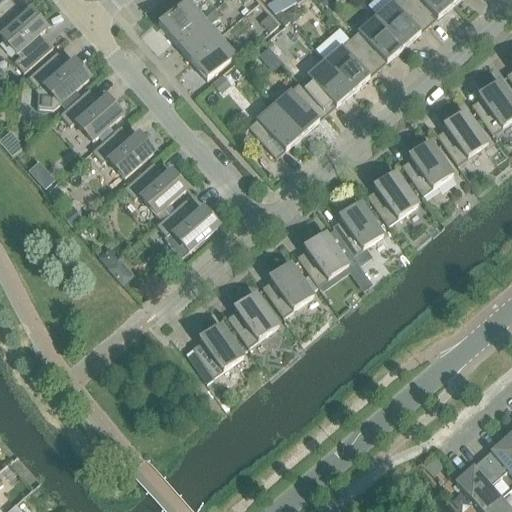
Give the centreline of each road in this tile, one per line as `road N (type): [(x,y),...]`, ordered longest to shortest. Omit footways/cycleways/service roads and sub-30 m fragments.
road 1 (residential): [(262,227),(511,8)]
road 2 (residential): [(262,227),(91,24)]
road 3 (residential): [(77,387),(262,227)]
road 4 (unclassified): [(352,450),(511,315)]
